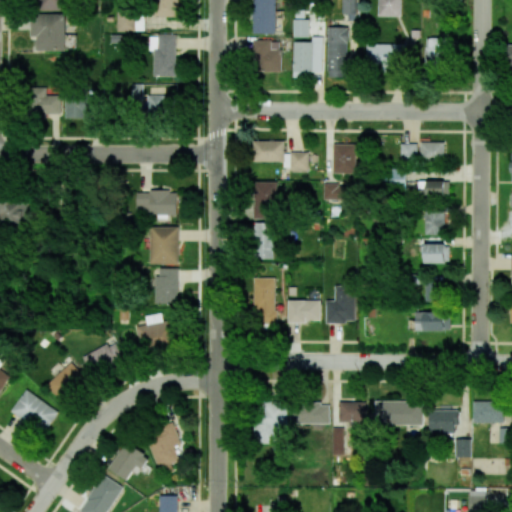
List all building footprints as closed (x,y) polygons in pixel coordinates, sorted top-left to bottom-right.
[(36,0),(36,10),(62,10),(62,0),(36,0)] [(151,0),(152,16),(178,16),(178,0),(151,0)] [(253,0),(253,33),(276,33),(276,0),(253,0)] [(342,0),(342,13),(356,14),(356,0),(342,0)] [(401,16),(401,0),(377,0),(378,16),(401,16)] [(117,31),(135,31),(136,10),(118,9),(117,31)] [(66,50),(65,13),(30,14),(31,36),(36,36),(36,51),(66,50)] [(308,19),(293,19),(293,37),(309,36),(308,19)] [(329,77),(349,76),(347,27),(327,27),(329,77)] [(153,76),(177,76),(176,34),(152,35),(153,76)] [(294,74),(322,74),(323,36),(312,36),(312,41),(294,41),(294,74)] [(445,37),(426,38),(426,65),(446,65),(445,37)] [(282,71),(281,39),(254,40),(254,71),(282,71)] [(368,44),(369,73),(404,72),(403,43),(368,44)] [(132,84),(133,103),(147,103),(147,115),(174,115),(173,95),(143,96),(143,84),(132,84)] [(60,95),(46,95),(46,87),(32,87),(32,114),(61,113),(60,95)] [(65,118),(99,117),(98,95),(65,96),(65,118)] [(285,140),(254,140),(253,161),(284,162),(284,169),(308,169),(309,152),(284,152),(285,140)] [(421,160),(445,159),(445,142),(420,142),(421,160)] [(401,161),(417,160),(417,143),(401,143),(401,161)] [(356,173),(356,144),(334,144),(333,173),(356,173)] [(384,171),(383,187),(406,188),(406,171),(384,171)] [(277,182),(255,181),(254,217),(272,218),(272,206),(277,206),(277,182)] [(427,196),(449,196),(449,181),(427,181),(427,196)] [(341,199),(341,184),(324,183),(323,198),(341,199)] [(178,214),(178,191),(137,190),(137,213),(178,214)] [(0,216),(0,217),(0,225),(23,224),(22,200),(0,200),(0,216)] [(426,234),(446,233),(445,210),(425,211),(426,234)] [(274,258),(273,222),(253,223),(254,259),(274,258)] [(179,264),(178,226),(150,227),(150,264),(179,264)] [(425,244),(425,263),(449,263),(449,244),(425,244)] [(156,303),(178,304),(178,268),(157,268),(156,303)] [(275,277),(254,277),(255,323),(276,322),(275,277)] [(442,282),(427,281),(426,301),(441,302),(442,282)] [(326,322),(355,322),(356,286),(336,286),(335,300),(327,300),(326,322)] [(289,321),(321,322),(322,300),(289,300),(289,321)] [(450,331),(450,312),(416,312),(416,331),(450,331)] [(136,326),(140,351),(176,345),(172,320),(163,321),(161,313),(146,315),(147,324),(136,326)] [(83,355),(91,373),(124,359),(117,341),(83,355)] [(62,401),(86,379),(70,363),(47,385),(62,401)] [(12,410),(44,433),(59,412),(26,389),(12,410)] [(277,442),(277,429),(285,429),(285,401),(265,401),(265,407),(257,407),(257,442),(277,442)] [(365,402),(338,401),(337,422),(365,423),(365,402)] [(422,425),(422,401),(375,401),(375,424),(422,425)] [(504,422),(504,401),(473,401),(473,423),(504,422)] [(295,404),(294,423),(328,425),(329,406),(295,404)] [(457,410),(429,410),(430,433),(457,433),(457,410)] [(181,443),(173,422),(145,432),(159,469),(179,461),(174,446),(181,443)] [(471,438),(456,438),(455,456),(471,456),(471,438)] [(109,468),(127,480),(137,465),(142,469),(150,458),(127,442),(109,468)] [(79,511),(80,511),(107,511),(123,487),(103,474),(79,511)] [(469,489),(470,511),(487,510),(486,489),(469,489)] [(177,511),(178,495),(160,495),(159,511),(177,511)]
